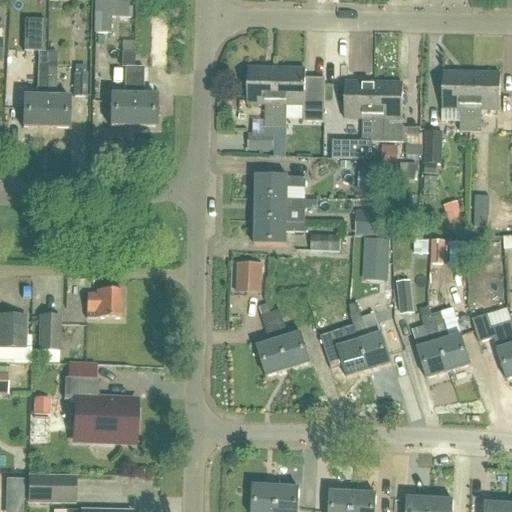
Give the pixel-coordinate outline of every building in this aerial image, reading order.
[(131,5),(93,5),(93,36),(110,36),(110,21),(131,21),(131,5)] [(42,55),(43,22),(23,21),(21,54),(42,55)] [(47,55),(42,55),(37,55),(36,99),(23,98),(22,130),(45,131),(47,55)] [(47,55),(45,131),(68,131),(69,99),(55,99),(55,78),(56,55),(47,55)] [(124,70),(134,70),(134,55),(121,55),(120,70),(124,70)] [(132,129),(134,70),(124,70),(124,97),(110,97),(109,129),(132,129)] [(134,70),(132,129),(155,130),(156,98),(142,97),(143,70),(134,70)] [(277,131),(278,72),(249,72),(248,108),(267,108),(266,131),(277,131)] [(307,73),(278,72),(277,131),(287,132),(288,109),(306,109),(305,126),(325,126),(326,82),(307,82),(307,73)] [(84,100),(84,75),(71,75),(71,99),(84,100)] [(471,136),(473,77),(444,76),(443,113),(461,113),(461,136),(471,136)] [(473,77),(471,136),(482,136),(482,114),(500,114),(501,78),(473,77)] [(373,163),(373,146),(375,87),(346,86),(345,122),(364,123),(363,145),(333,145),(333,162),(373,163)] [(375,87),(373,146),(404,147),(404,130),(390,129),(390,123),(403,124),(404,87),(375,87)] [(442,167),(442,135),(424,134),(423,167),(442,167)] [(406,148),(406,158),(422,158),(423,149),(406,148)] [(397,149),(383,149),(382,170),(397,171),(397,149)] [(423,168),(423,177),(435,177),(435,168),(423,168)] [(363,174),(362,192),(376,192),(376,175),(363,174)] [(289,203),(289,191),(307,191),(307,181),(289,181),(289,180),(257,180),(256,203),(289,203)] [(488,220),(488,199),(474,199),(474,220),(488,220)] [(306,203),(289,203),(256,203),(255,225),(288,226),(288,225),(289,213),(306,214),(306,203)] [(511,224),(511,208),(504,207),(501,222),(511,224)] [(459,208),(445,213),(449,225),(463,221),(459,208)] [(377,216),(357,215),(356,239),(377,239),(377,216)] [(306,226),(288,225),(288,226),(255,225),(255,248),(288,249),(288,236),(306,236),(306,226)] [(338,255),(339,239),(311,238),(310,254),(338,255)] [(366,243),(365,267),(390,268),(390,244),(366,243)] [(432,245),(431,267),(445,268),(446,245),(432,245)] [(237,288),(247,289),(247,297),(262,297),(263,267),(237,267),(237,288)] [(401,317),(413,316),(410,284),(398,285),(401,317)] [(122,322),(122,294),(97,294),(96,297),(87,297),(86,321),(122,322)] [(449,375),(431,317),(429,310),(420,313),(431,347),(418,351),(427,382),(449,375)] [(271,315),(289,373),(311,366),(302,336),(288,340),(280,313),(271,315)] [(360,314),(351,317),(369,374),(391,367),(382,336),(375,316),(362,320),(360,314)] [(257,349),(267,380),(289,373),(271,315),(262,318),(271,345),(257,349)] [(431,317),(449,375),(471,369),(462,338),(449,342),(442,322),(440,315),(431,317)] [(347,381),(369,374),(351,317),(342,319),(351,346),(338,351),(347,381)] [(0,350),(25,351),(26,319),(0,318),(0,350)] [(37,318),(35,354),(58,354),(59,319),(37,318)] [(511,381),(511,325),(493,332),(488,318),(472,322),(479,346),(494,341),(498,352),(497,353),(507,383),(511,381)] [(134,447),(135,404),(96,403),(96,383),(62,383),(62,404),(73,404),(72,441),(104,442),(104,446),(134,447)] [(48,417),(49,402),(33,401),(32,417),(48,417)] [(292,480),(291,488),(300,488),(301,465),(279,463),(277,478),(292,480)] [(73,507),(73,478),(26,478),(25,506),(73,507)] [(275,511),(277,490),(254,488),(252,511),(275,511)] [(298,511),(300,491),(277,490),(275,511),(298,511)] [(352,511),(354,496),(331,495),(329,511),(352,511)] [(375,511),(377,497),(354,496),(352,511),(375,511)] [(430,511),(431,502),(408,501),(407,511),(430,511)] [(453,511),(454,503),(431,502),(430,511),(453,511)]
